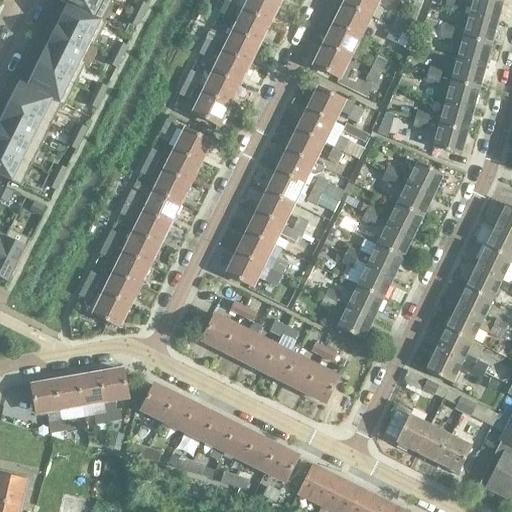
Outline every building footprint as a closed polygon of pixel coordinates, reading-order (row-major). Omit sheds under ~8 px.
[(104,0),(59,0),(59,2),(66,6),(105,26),(106,24),(103,22),(112,4),(104,0)] [(231,17),(237,5),(227,0),(226,0),(221,12),(231,17)] [(250,0),(244,12),(268,24),(278,3),(271,0),(250,0)] [(346,0),(344,5),(368,17),(376,0),(346,0)] [(497,0),(472,0),(468,16),(496,24),(503,1),(497,0)] [(139,2),(134,13),(142,17),(147,6),(139,2)] [(368,17),(344,5),(334,25),(358,37),(368,17)] [(66,6),(56,26),(99,48),(100,46),(96,44),(105,26),(66,6)] [(244,12),(234,33),(258,44),(268,24),(244,12)] [(134,13),(129,24),(136,28),(142,17),(134,13)] [(399,14),(393,26),(404,31),(410,19),(399,14)] [(468,16),(462,38),(490,45),(496,24),(468,16)] [(441,23),(439,32),(452,35),(455,27),(441,23)] [(334,25),(324,46),(348,57),(358,37),(334,25)] [(56,26),(46,46),(90,68),(99,48),(56,26)] [(398,43),(404,31),(393,26),(387,38),(398,43)] [(213,29),(207,41),(217,46),(223,34),(213,29)] [(450,44),(452,35),(439,32),(436,40),(450,44)] [(224,53),(248,65),(258,44),(234,33),(224,53)] [(456,59),(484,67),(490,45),(462,38),(456,59)] [(211,59),(217,46),(207,41),(201,53),(211,59)] [(119,43),(114,54),(121,58),(127,47),(119,43)] [(46,46),(36,66),(76,86),(86,67),(89,69),(90,68),(46,46)] [(348,57),(324,46),(314,67),(338,79),(348,57)] [(224,53),(214,73),(238,85),(248,65),(224,53)] [(114,54),(108,65),(116,69),(121,58),(114,54)] [(379,55),(373,67),(384,72),(389,60),(379,55)] [(456,59),(450,81),(479,89),(484,67),(456,59)] [(36,66),(26,86),(66,106),(76,86),(36,66)] [(378,85),(384,72),(373,67),(367,80),(378,85)] [(428,68),(426,76),(440,79),(442,71),(428,68)] [(192,70),(186,82),(197,87),(203,75),(192,70)] [(214,73),(204,94),(228,105),(238,85),(214,73)] [(438,87),(440,79),(426,76),(424,83),(438,87)] [(444,103),(473,110),(479,89),(450,81),(444,103)] [(19,82),(9,103),(53,125),(62,106),(65,108),(66,106),(26,86),(19,82)] [(191,99),(197,87),(186,82),(180,94),(191,99)] [(99,84),(94,95),(101,99),(107,88),(99,84)] [(308,112),(333,124),(343,102),(319,91),(308,112)] [(228,105),(204,94),(194,115),(218,127),(228,105)] [(94,95),(88,106),(96,109),(101,99),(94,95)] [(9,103),(0,120),(0,124),(42,145),(53,125),(9,103)] [(444,103),(439,124),(467,132),(473,110),(444,103)] [(366,109),(357,105),(350,118),(359,123),(366,109)] [(416,111),(413,119),(428,123),(430,115),(416,111)] [(308,112),(299,132),(323,144),(332,149),(342,128),(333,124),(308,112)] [(179,124),(168,118),(161,132),(172,137),(179,124)] [(426,131),(428,123),(413,119),(411,128),(426,131)] [(343,131),(354,137),(358,129),(347,123),(343,131)] [(0,124),(0,150),(32,166),(42,145),(0,124)] [(461,155),(467,132),(439,124),(432,147),(461,155)] [(79,125),(73,136),(81,140),(86,129),(79,125)] [(369,134),(358,129),(354,137),(365,142),(369,134)] [(187,130),(176,151),(201,163),(211,142),(187,130)] [(313,164),(323,144),(299,132),(289,152),(313,164)] [(340,135),(334,147),(344,152),(358,158),(364,146),(340,135)] [(73,136),(68,147),(75,151),(81,140),(73,136)] [(338,164),(344,152),(334,147),(328,159),(338,164)] [(153,149),(147,161),(157,166),(163,154),(153,149)] [(0,150),(0,176),(21,187),(32,166),(0,150)] [(166,171),(191,183),(201,163),(176,151),(166,171)] [(289,152),(279,173),(303,184),(308,174),(309,174),(317,172),(319,167),(313,164),(289,152)] [(151,178),(157,166),(147,161),(141,173),(151,178)] [(407,184),(433,196),(443,175),(417,162),(407,184)] [(59,166),(53,177),(61,180),(66,170),(59,166)] [(388,167),(384,174),(396,180),(399,172),(388,167)] [(166,171),(156,192),(181,204),(191,183),(166,171)] [(269,193),(293,205),(303,184),(279,173),(269,193)] [(392,187),(396,180),(384,174),(380,182),(392,187)] [(313,189),(324,194),(340,202),(345,191),(329,184),(330,181),(320,176),(313,189)] [(53,177),(48,188),(55,191),(61,180),(53,177)] [(153,190),(137,182),(133,189),(149,197),(153,190)] [(423,217),(433,196),(407,184),(397,204),(423,217)] [(318,205),(324,194),(313,189),(308,200),(318,205)] [(6,190),(0,201),(7,204),(13,193),(6,190)] [(133,190),(127,202),(137,207),(143,195),(133,190)] [(146,212),(170,224),(181,204),(156,192),(146,212)] [(269,193),(259,213),(283,225),(293,205),(269,193)] [(131,219),(137,207),(127,202),(121,214),(131,219)] [(354,210),(363,215),(376,221),(380,214),(358,202),(354,210)] [(35,203),(28,218),(39,224),(46,209),(35,203)] [(397,204),(387,225),(413,237),(423,217),(397,204)] [(511,208),(506,205),(496,226),(511,234),(511,208)] [(146,212),(136,232),(160,245),(170,224),(146,212)] [(259,213),(249,233),(273,245),(279,233),(289,238),(293,230),(283,225),(259,213)] [(372,228),(376,221),(363,215),(360,222),(372,228)] [(298,218),(293,230),(303,235),(309,223),(298,218)] [(377,246),(403,258),(413,237),(387,225),(377,246)] [(511,234),(496,226),(486,247),(511,259),(511,234)] [(0,235),(0,251),(11,230),(9,229),(5,238),(0,235)] [(11,230),(0,251),(0,279),(9,284),(26,249),(31,240),(11,230)] [(112,230),(106,242),(117,248),(123,235),(112,230)] [(297,246),(303,235),(293,230),(289,238),(287,241),(297,246)] [(136,232),(126,253),(150,265),(160,245),(136,232)] [(249,233),(239,254),(263,265),(273,245),(249,233)] [(111,260),(117,248),(106,242),(100,254),(111,260)] [(358,261),(367,266),(393,278),(403,258),(377,246),(371,258),(361,254),(358,261)] [(502,280),(511,259),(486,247),(476,267),(502,280)] [(358,261),(361,254),(348,248),(345,255),(358,261)] [(116,273),(140,285),(150,265),(126,253),(116,273)] [(273,270),(263,265),(239,254),(228,275),(252,286),(259,274),(269,279),(273,270)] [(355,268),(358,261),(345,255),(342,261),(355,268)] [(279,259),(273,270),(282,274),(288,263),(279,259)] [(358,286),(383,299),(393,278),(367,266),(358,286)] [(476,267),(466,288),(492,300),(502,280),(476,267)] [(276,287),(282,274),(273,270),(269,279),(267,282),(276,287)] [(92,272),(86,284),(95,288),(100,276),(92,272)] [(116,273),(106,294),(130,306),(140,285),(116,273)] [(95,288),(86,284),(80,295),(89,299),(95,288)] [(374,319),(383,299),(358,286),(353,296),(343,292),(341,295),(338,302),(348,307),(374,319)] [(492,300),(466,288),(457,308),(483,321),(492,300)] [(338,302),(341,295),(329,289),(326,296),(338,302)] [(106,294),(95,315),(120,327),(130,306),(106,294)] [(335,309),(338,302),(326,296),(323,303),(335,309)] [(231,310),(242,316),(246,308),(235,302),(231,310)] [(337,328),(363,341),(374,319),(348,307),(337,328)] [(256,313),(246,308),(242,316),(252,321),(256,313)] [(457,308),(447,329),(473,341),(483,321),(457,308)] [(224,351),(236,327),(215,317),(203,341),(224,351)] [(496,319),(493,327),(504,332),(508,325),(496,319)] [(270,331),(282,338),(288,327),(276,321),(270,331)] [(236,327),(224,351),(245,361),(257,337),(262,327),(258,325),(252,327),(249,333),(236,327)] [(299,333),(288,327),(282,338),(294,344),(299,333)] [(501,340),(504,332),(493,327),(489,334),(501,340)] [(447,329),(437,349),(463,362),(462,363),(473,368),(477,359),(466,354),(473,341),(447,329)] [(257,337),(245,361),(265,371),(277,347),(257,337)] [(312,351),(323,356),(327,348),(316,343),(312,351)] [(277,347),(265,371),(285,381),(297,357),(301,349),(298,347),(293,348),(290,354),(277,347)] [(338,354),(327,348),(323,356),(334,362),(338,354)] [(463,362),(437,349),(427,370),(453,383),(462,363),(463,362)] [(511,368),(511,361),(494,353),(491,358),(499,363),(498,365),(511,372),(511,368)] [(297,357),(285,381),(305,391),(317,367),(297,357)] [(485,374),(488,366),(477,361),(473,368),(485,374)] [(317,367),(305,391),(326,402),(338,378),(317,367)] [(473,368),(469,375),(481,380),(485,374),(473,368)] [(124,370),(101,374),(105,401),(107,412),(117,410),(115,399),(128,397),(124,370)] [(83,404),(105,401),(101,374),(79,378),(83,404)] [(500,381),(491,377),(487,386),(495,390),(500,381)] [(79,378),(56,382),(60,408),(83,404),(79,378)] [(439,386),(427,381),(424,388),(435,394),(439,386)] [(38,412),(60,408),(56,382),(33,386),(38,412)] [(143,410),(164,420),(176,396),(155,386),(143,410)] [(164,420),(184,430),(196,406),(176,396),(164,420)] [(454,411),(462,414),(468,401),(461,397),(454,411)] [(476,405),(468,401),(462,414),(469,418),(476,405)] [(184,430),(205,440),(217,416),(196,406),(184,430)] [(120,410),(117,410),(107,412),(109,423),(110,429),(120,427),(118,421),(122,420),(120,410)] [(97,425),(109,423),(107,412),(95,414),(97,425)] [(221,459),(225,450),(237,427),(217,416),(205,440),(214,445),(210,454),(221,459)] [(418,453),(432,427),(411,416),(397,442),(418,453)] [(63,421),(64,430),(77,428),(75,419),(63,421)] [(511,420),(502,440),(504,441),(499,449),(505,452),(487,487),(511,499),(511,420)] [(51,432),(64,430),(63,421),(50,423),(51,432)] [(257,437),(237,427),(225,450),(245,461),(257,437)] [(438,463),(452,437),(432,427),(418,453),(438,463)] [(245,461),(266,471),(278,447),(257,437),(245,461)] [(452,437),(438,463),(459,474),(473,448),(452,437)] [(134,454),(146,458),(149,448),(137,444),(134,454)] [(287,481),(299,457),(278,447),(266,471),(287,481)] [(161,451),(149,448),(146,458),(158,462),(161,451)] [(176,468),(189,472),(192,461),(180,457),(176,468)] [(205,465),(192,461),(189,472),(201,476),(205,465)] [(299,494),(323,506),(338,477),(313,465),(299,494)] [(220,482),(233,486),(236,475),(224,471),(220,482)] [(0,502),(19,507),(25,480),(0,474),(0,502)] [(249,479),(236,475),(233,486),(245,490),(249,479)] [(323,506),(335,511),(350,511),(362,489),(338,477),(323,506)] [(281,492),(268,485),(263,495),(276,502),(281,492)] [(380,511),(386,502),(362,489),(350,511),(380,511)] [(0,502),(0,511),(17,511),(19,507),(0,502)] [(380,511),(406,511),(386,502),(380,511)]
